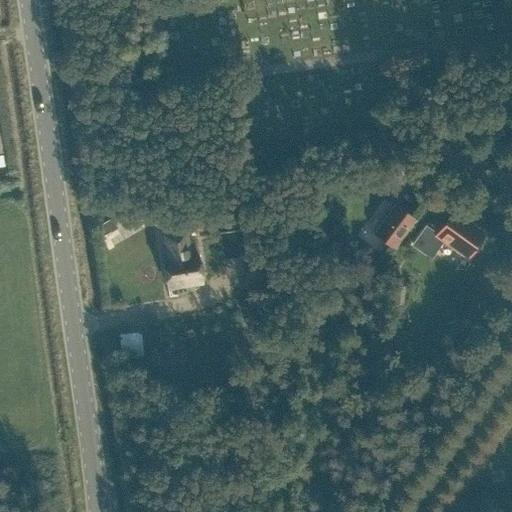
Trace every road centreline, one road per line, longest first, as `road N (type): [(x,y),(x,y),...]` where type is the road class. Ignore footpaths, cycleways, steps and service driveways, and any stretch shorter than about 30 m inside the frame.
road 1 (tertiary): [(97,511),(26,0)]
road 2 (tertiary): [(511,364),(408,511)]
